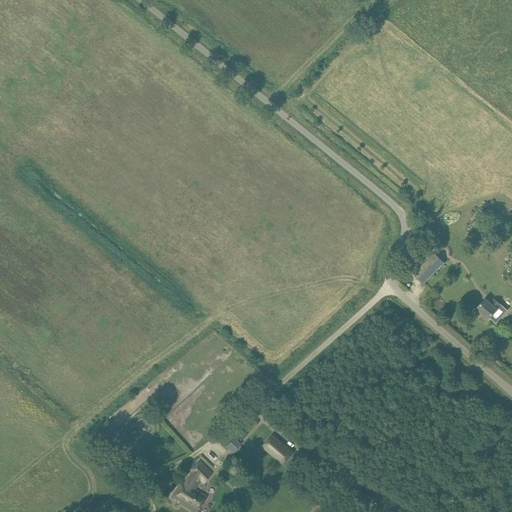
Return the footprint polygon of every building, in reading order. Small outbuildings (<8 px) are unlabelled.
[(424,284),(444,263),(434,253),(413,274),(424,284)] [(477,308),(488,319),(496,309),(500,305),(494,299),(490,304),(485,299),(477,308)] [(247,435),(241,429),(236,435),(242,441),(247,435)] [(286,463),(292,456),(292,455),(294,452),(273,434),(270,437),(263,444),(264,444),(262,447),(283,465),(285,463),(286,463)] [(234,438),(226,446),(232,452),(240,444),(234,438)] [(180,483),(170,498),(194,511),(196,511),(206,496),(195,490),(198,483),(196,481),(197,480),(199,478),(204,483),(212,474),(199,461),(191,470),(193,472),(185,485),(180,483)]
